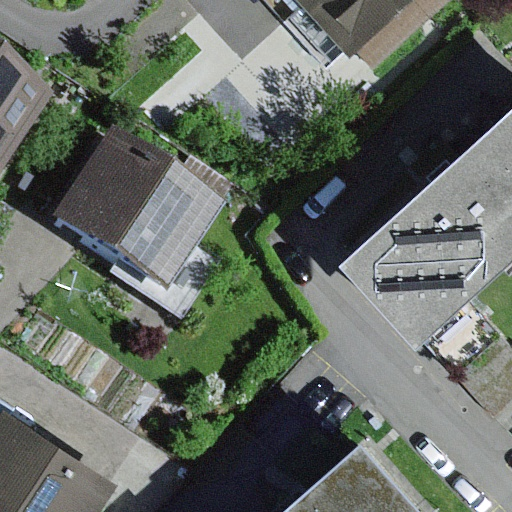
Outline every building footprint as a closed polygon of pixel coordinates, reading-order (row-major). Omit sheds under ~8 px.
[(272,0),(296,27),(327,0),(272,0)] [(327,0),(296,27),(338,76),(426,0),(327,0)] [(0,169),(34,115),(0,93),(0,169)] [(511,115),(352,264),(499,421),(511,408),(511,361),(467,314),(511,272),(511,115)] [(201,229),(82,153),(28,238),(147,313),(201,229)] [(93,511),(105,493),(0,432),(0,511),(93,511)] [(428,511),(374,449),(299,511),(428,511)]
